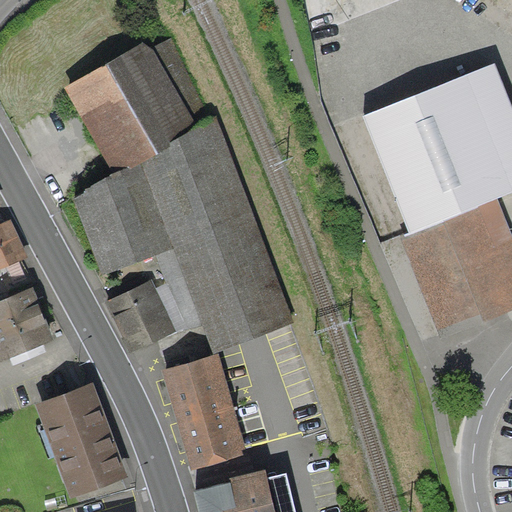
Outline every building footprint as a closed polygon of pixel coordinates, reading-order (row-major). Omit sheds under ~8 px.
[(313,0),(320,26),(343,20),(337,0),(313,0)] [(62,88),(113,179),(216,122),(170,40),(154,49),(149,40),(62,88)] [(368,119),(415,236),(496,203),(511,196),(511,119),(492,70),(368,119)] [(290,325),(216,122),(113,179),(72,198),(105,278),(176,251),(215,353),(290,325)] [(511,307),(511,241),(496,203),(415,236),(402,241),(441,337),(511,307)] [(0,269),(29,256),(12,220),(0,225),(0,269)] [(163,303),(153,282),(107,304),(131,356),(177,334),(163,303)] [(54,340),(32,290),(0,304),(0,363),(1,364),(54,340)] [(218,357),(161,373),(189,474),(247,458),(218,357)] [(92,386),(37,408),(75,503),(129,481),(108,428),(92,386)] [(198,511),(270,511),(261,472),(229,480),(230,485),(194,494),(198,511)]
